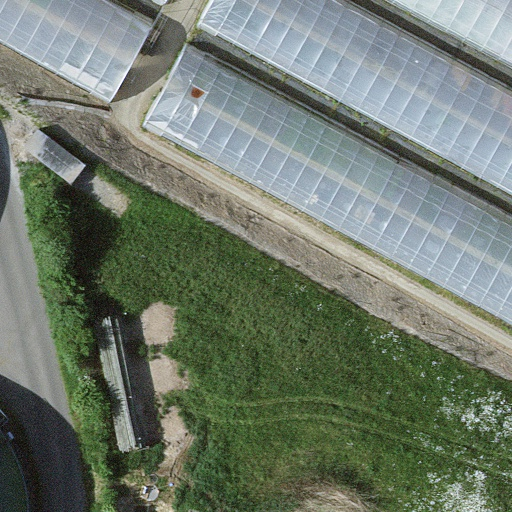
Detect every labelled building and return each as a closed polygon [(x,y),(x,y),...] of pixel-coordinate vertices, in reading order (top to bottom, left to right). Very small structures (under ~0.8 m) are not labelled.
[(0,0),(0,41),(110,102),(155,19),(119,0),(0,0)] [(209,0),(196,26),(511,195),(511,88),(347,0),(209,0)] [(511,0),(386,0),(511,67),(511,0)] [(141,125),(511,324),(511,217),(186,42),(141,125)] [(0,511),(27,511),(29,499),(20,457),(0,423),(0,511)]
